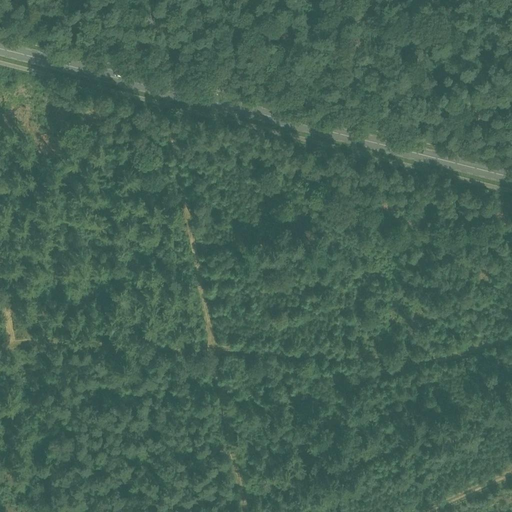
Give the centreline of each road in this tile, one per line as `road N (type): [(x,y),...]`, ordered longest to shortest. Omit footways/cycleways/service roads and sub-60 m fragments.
road 1 (primary): [(511,177),(0,47)]
road 2 (track): [(511,338),(431,360),(34,341),(0,348)]
road 3 (track): [(245,511),(167,105)]
